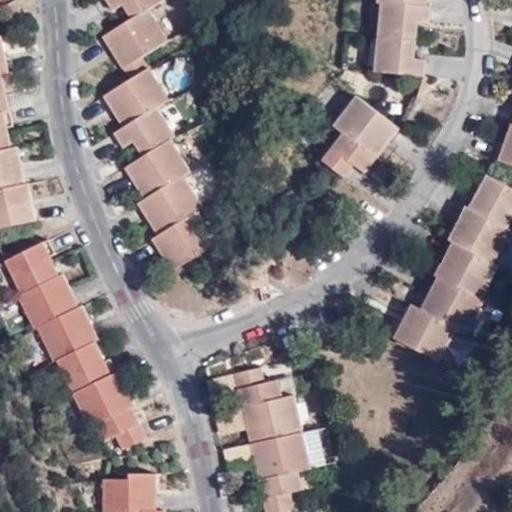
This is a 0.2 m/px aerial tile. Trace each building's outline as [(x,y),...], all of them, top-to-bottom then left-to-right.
[(108,0),(115,12),(127,6),(134,19),(105,36),(125,70),(172,42),(152,8),(166,0),(108,0)] [(381,1),(377,71),(427,75),(428,57),(416,56),(418,20),(430,21),(431,5),(427,5),(427,0),(378,0),(378,1),(381,1)] [(0,227),(37,220),(30,183),(26,184),(19,148),(12,148),(8,128),(15,126),(4,75),(10,73),(2,36),(0,36),(0,227)] [(112,92),(107,94),(125,126),(117,131),(126,147),(135,142),(144,157),(128,166),(146,199),(140,203),(159,235),(154,238),(173,270),(219,243),(200,210),(206,207),(187,174),(193,171),(173,138),(178,135),(160,105),(172,98),(153,67),(128,82),(126,80),(111,89),(112,92)] [(358,95),(335,124),(345,132),(324,159),(345,176),(355,163),(366,170),(399,126),(358,95)] [(511,112),(509,122),(511,123),(511,124),(505,142),(499,140),(493,156),(498,158),(496,161),(511,167),(511,112)] [(476,193),(472,190),(463,205),(467,207),(448,240),(453,242),(435,273),(439,276),(421,309),(412,303),(394,335),(397,338),(396,339),(415,350),(417,348),(437,360),(455,327),(464,332),(482,300),(479,297),(496,266),(492,264),(494,260),(510,231),(505,228),(511,215),(511,187),(488,174),(476,193)] [(511,232),(510,231),(494,260),(511,270),(511,232)] [(26,252),(7,261),(24,295),(20,297),(36,330),(40,329),(55,361),(58,360),(91,426),(96,425),(104,441),(116,434),(123,448),(127,446),(128,448),(145,440),(144,438),(147,436),(132,406),(135,405),(118,371),(117,372),(111,359),(105,362),(94,340),(98,339),(83,307),(81,308),(64,274),(60,276),(51,256),(57,254),(50,240),(43,243),(42,241),(25,250),(26,252)] [(267,262),(257,264),(262,288),(272,286),(267,262)] [(262,288),(257,264),(235,269),(239,292),(262,288)] [(239,292),(235,269),(229,270),(234,294),(239,292)] [(345,320),(357,314),(354,308),(360,305),(355,294),(335,303),(338,309),(339,308),(345,320)] [(359,320),(357,314),(345,320),(347,326),(359,320)] [(263,368),(266,381),(280,379),(276,365),(263,368)] [(263,368),(237,374),(266,511),(287,511),(292,511),(292,508),(294,507),(291,492),(304,490),(300,471),(313,469),(296,395),(283,398),(280,379),(266,381),(263,368)] [(129,479),(105,479),(104,511),(121,511),(165,511),(165,510),(157,510),(158,473),(129,473),(129,479)]
